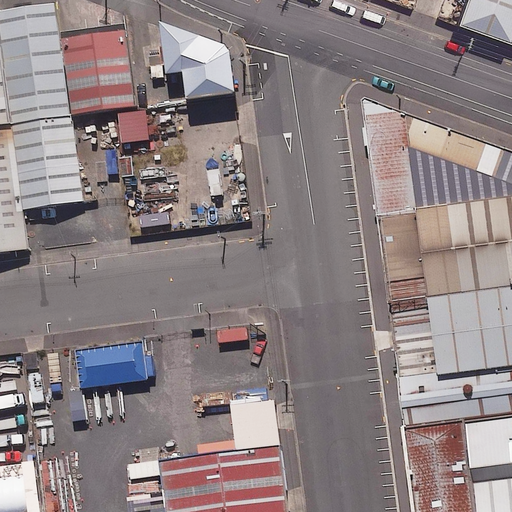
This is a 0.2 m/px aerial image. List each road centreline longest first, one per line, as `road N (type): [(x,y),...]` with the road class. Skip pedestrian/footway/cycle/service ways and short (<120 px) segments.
road 1 (unclassified): [(0,306),(320,267)]
road 2 (unclassified): [(320,267),(282,17)]
road 3 (unclassified): [(352,511),(320,267)]
road 4 (unclassified): [(282,17),(511,98)]
